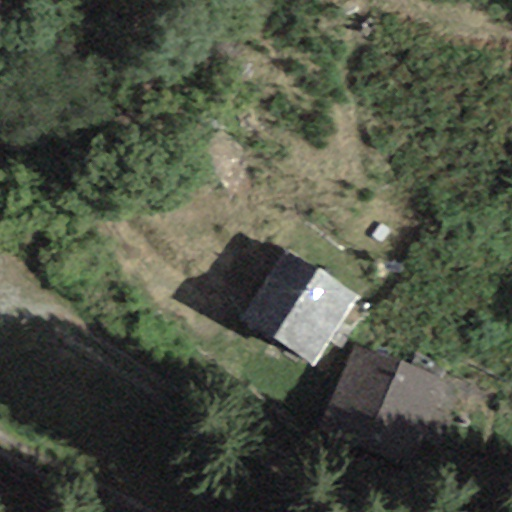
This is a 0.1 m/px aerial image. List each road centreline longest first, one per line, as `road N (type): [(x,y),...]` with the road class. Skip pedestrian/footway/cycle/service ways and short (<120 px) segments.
road 1 (track): [(0,334),(53,328),(89,343),(285,466),(394,485),(511,477)]
road 2 (track): [(130,511),(0,439)]
